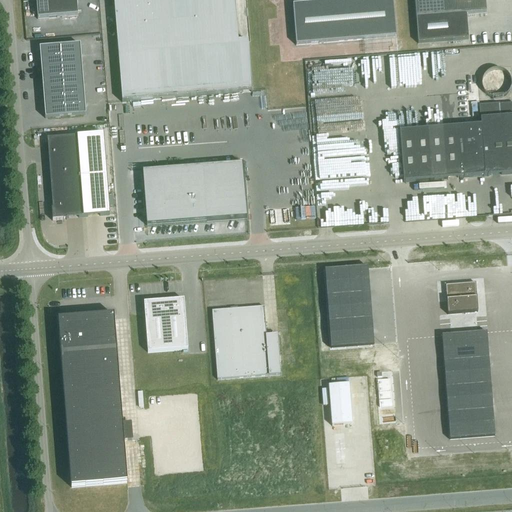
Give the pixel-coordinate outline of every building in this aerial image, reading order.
[(76,0),(36,0),(38,20),(78,17),(76,0)] [(238,43),(234,0),(113,0),(122,103),(252,93),(248,42),(238,43)] [(322,0),(322,4),(293,7),(296,46),(396,38),(392,0),(372,0),(362,1),(362,0),(322,0)] [(414,0),(416,19),(418,44),(468,41),(466,15),(486,14),(485,0),(414,0)] [(86,116),(80,46),(40,49),(46,119),(86,116)] [(507,75),(503,72),(499,71),(494,71),(490,72),(486,75),(483,79),(482,84),(482,89),(484,93),(487,96),(491,99),(495,100),(500,100),(504,98),(507,95),(510,92),(511,87),(511,83),(510,79),(507,75)] [(481,126),(400,133),(404,183),(511,174),(511,104),(499,105),(499,104),(480,106),(481,126)] [(103,136),(48,140),(53,210),(52,210),(52,222),(67,220),(67,219),(68,219),(109,216),(103,136)] [(243,164),(142,172),(145,208),(147,227),(207,222),(247,219),(243,164)] [(374,346),(366,268),(325,272),(331,350),(374,346)] [(476,284),(445,287),(448,316),(478,314),(476,284)] [(188,351),(184,301),(144,304),(148,354),(188,351)] [(277,336),(266,337),(264,308),(212,312),(218,380),(280,375),(277,336)] [(127,484),(126,472),(113,317),(58,321),(70,472),(71,488),(127,484)] [(349,385),(329,387),(332,427),(352,425),(349,385)]
